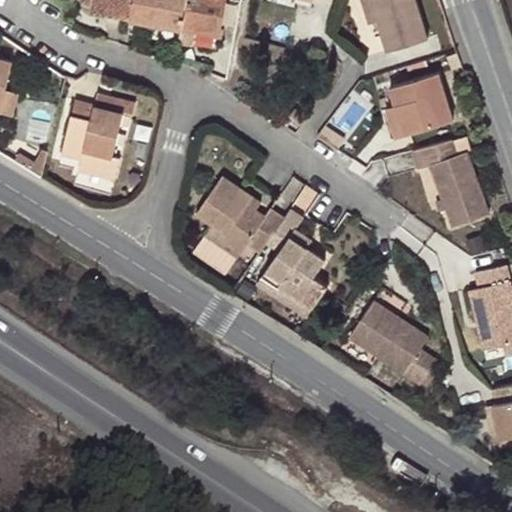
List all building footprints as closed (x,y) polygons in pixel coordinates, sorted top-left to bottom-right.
[(85,1),(84,0),(81,0),(81,3),(91,5),(90,13),(102,15),(103,10),(85,1)] [(84,0),(85,1),(103,10),(102,15),(147,24),(162,27),(181,30),(186,0),(84,0)] [(186,0),(181,30),(178,43),(211,50),(220,0),(186,0)] [(381,22),(373,0),(364,0),(372,24),(381,22)] [(419,0),(373,0),(381,22),(390,52),(432,40),(419,0)] [(162,27),(147,24),(144,37),(160,40),(162,27)] [(0,105),(3,106),(8,86),(13,63),(3,61),(0,59),(0,105)] [(394,93),(399,109),(409,139),(456,125),(442,79),(394,93)] [(3,106),(0,105),(0,111),(16,116),(22,90),(8,86),(3,106)] [(98,96),(95,108),(127,116),(133,118),(136,105),(98,96)] [(117,157),(127,116),(95,108),(77,103),(65,150),(84,154),(81,168),(118,178),(122,158),(117,157)] [(409,139),(399,109),(385,113),(394,143),(409,139)] [(295,113),(290,119),(303,128),(307,122),(295,113)] [(453,142),(416,153),(421,172),(433,168),(451,233),(488,222),(469,156),(459,159),(453,142)] [(248,245),(262,254),(270,243),(287,219),(273,209),(267,217),(250,205),(255,197),(224,176),(198,214),(214,225),(227,233),(223,239),(243,252),(248,245)] [(267,217),(273,209),(255,197),(250,205),(267,217)] [(317,276),(328,261),(309,248),(293,236),(296,231),(305,220),(292,211),(287,219),(270,243),(282,251),(269,269),(285,280),(282,284),(316,307),(332,285),(317,276)] [(228,273),(243,252),(223,239),(227,233),(214,225),(196,250),(228,273)] [(312,242),(296,231),(293,236),(309,248),(312,242)] [(501,349),(511,346),(511,293),(506,268),(474,276),(477,290),(465,293),(480,354),(501,349)] [(285,280),(269,269),(260,282),(310,316),(316,307),(282,284),(285,280)] [(375,303),(349,339),(421,389),(438,362),(422,351),(429,340),(375,303)] [(511,358),(511,346),(501,349),(503,361),(511,358)] [(511,437),(511,387),(500,390),(503,405),(497,406),(505,439),(511,437)] [(505,439),(497,406),(489,407),(497,441),(505,439)]
